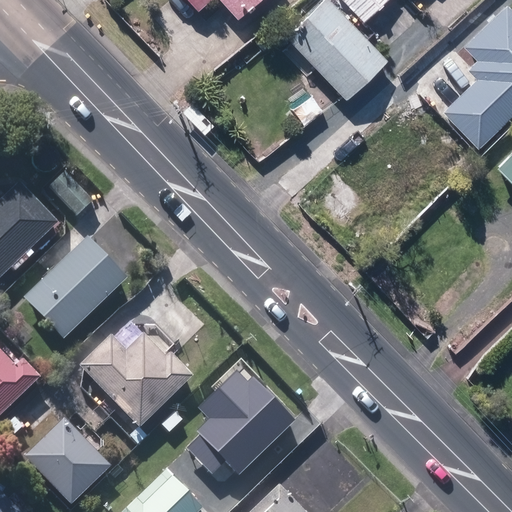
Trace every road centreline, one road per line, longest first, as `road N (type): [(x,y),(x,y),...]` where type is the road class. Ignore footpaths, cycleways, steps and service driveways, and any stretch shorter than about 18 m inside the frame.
road 1 (secondary): [(251,258),(17,14)]
road 2 (secondary): [(500,511),(347,358)]
road 3 (secondary): [(251,258),(292,266),(331,308),(347,358)]
road 4 (secondary): [(347,358),(303,340),(259,294),(251,258)]
